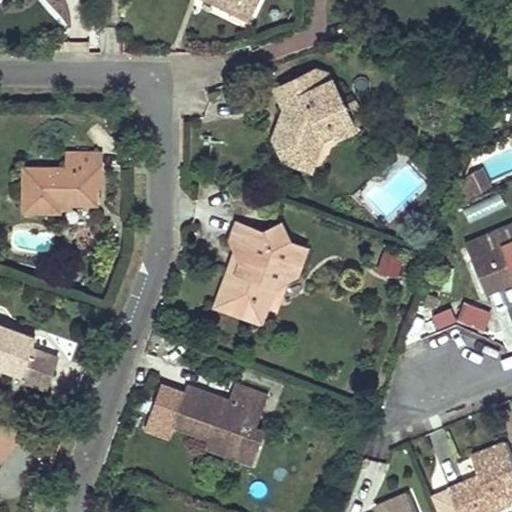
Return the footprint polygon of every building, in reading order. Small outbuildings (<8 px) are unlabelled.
[(205,0),(205,2),(231,14),(237,2),(255,9),(258,0),(205,0)] [(255,9),(237,2),(231,14),(249,22),(255,9)] [(321,88),(314,73),(275,90),(284,108),(290,119),(284,135),(287,139),(275,144),(285,163),(297,158),(311,162),(318,141),(331,135),(334,140),(354,131),(331,84),(321,88)] [(327,75),(314,73),(321,88),(331,84),(327,75)] [(290,119),(284,108),(279,125),(273,140),(275,144),(287,139),(284,135),(290,119)] [(67,169),(23,168),(23,211),(60,212),(60,202),(97,203),(97,195),(97,188),(97,172),(102,172),(102,155),(68,154),(67,169)] [(297,158),(285,163),(308,172),(311,162),(297,158)] [(468,204),(486,195),(484,191),(493,186),(485,168),(474,173),(478,182),(462,190),(468,204)] [(225,279),(214,310),(247,322),(254,303),(269,309),(277,289),(298,278),(308,250),(288,243),(281,227),(263,235),(236,225),(229,244),(234,253),(239,262),(235,273),(225,279)] [(511,227),(468,246),(473,258),(511,241),(511,227)] [(511,241),(473,258),(487,291),(511,280),(511,241)] [(239,262),(234,253),(231,263),(225,279),(235,273),(239,262)] [(441,297),(429,293),(425,304),(437,308),(441,297)] [(254,303),(247,322),(262,327),(269,309),(254,303)] [(493,314),(467,304),(459,322),(486,332),(493,314)] [(451,310),(432,317),(436,327),(455,320),(451,310)] [(3,329),(0,328),(0,370),(19,378),(17,384),(45,394),(51,377),(58,360),(31,349),(34,342),(11,333),(10,338),(1,334),(3,329)] [(10,338),(11,333),(3,329),(1,334),(10,338)] [(213,399),(185,389),(179,408),(172,428),(206,439),(230,448),(234,461),(253,468),(265,435),(254,430),(244,427),(250,412),(260,415),(266,398),(233,387),(227,405),(225,412),(211,407),(213,399)] [(225,412),(227,405),(213,399),(211,407),(225,412)] [(254,430),(260,415),(250,412),(244,427),(254,430)] [(0,461),(18,443),(0,425),(0,461)] [(230,448),(206,439),(203,450),(234,461),(230,448)] [(469,483),(452,489),(461,511),(479,511),(496,504),(497,508),(511,502),(511,452),(508,442),(474,456),(483,477),(469,483)] [(442,511),(461,511),(452,489),(451,487),(435,494),(442,511)] [(378,511),(418,511),(410,494),(389,502),(377,507),(378,511)]
